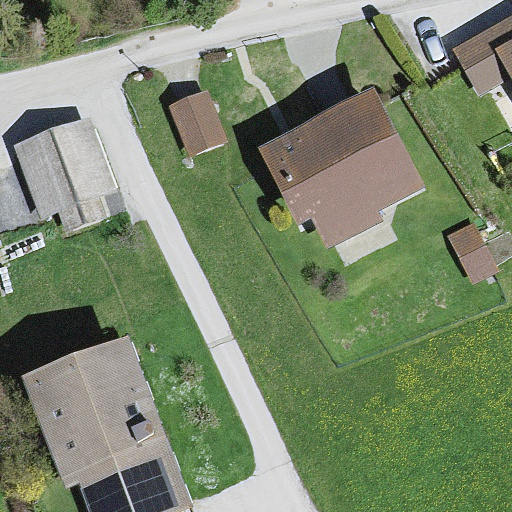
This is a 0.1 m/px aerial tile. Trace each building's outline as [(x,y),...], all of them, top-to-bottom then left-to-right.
[(511,56),(499,63),(511,86),(511,56)] [(181,95),(197,144),(227,134),(211,85),(181,95)] [(385,103),(263,161),(309,258),(431,200),(385,103)] [(101,126),(28,153),(53,222),(127,195),(101,126)] [(196,511),(139,351),(28,390),(66,499),(90,490),(97,511),(196,511)]
